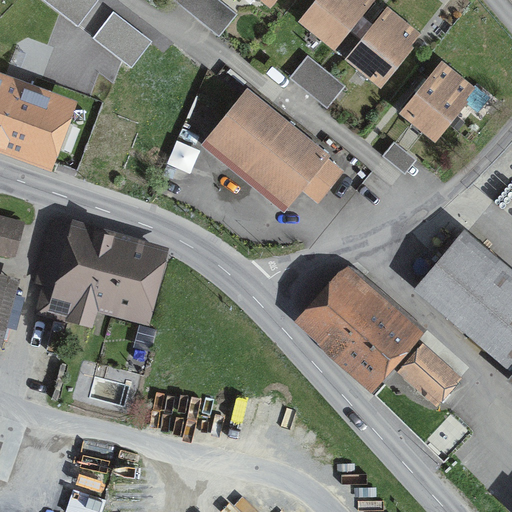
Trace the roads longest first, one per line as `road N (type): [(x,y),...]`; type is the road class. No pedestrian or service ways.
road 1 (residential): [(134,0),(304,116),(338,130),(431,207)]
road 2 (secondary): [(446,511),(251,296)]
road 3 (secondary): [(251,296),(193,247),(0,175)]
road 4 (residential): [(431,207),(282,270),(251,296)]
